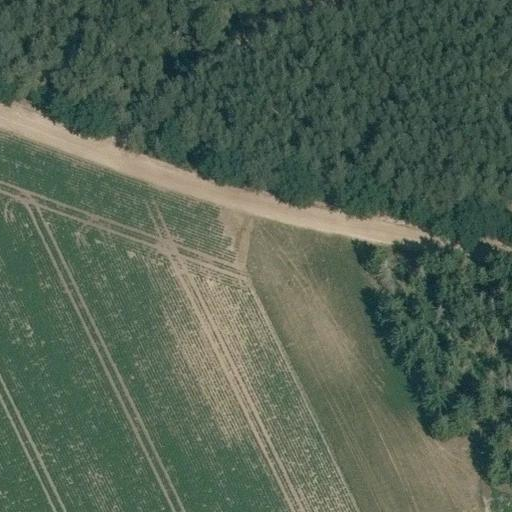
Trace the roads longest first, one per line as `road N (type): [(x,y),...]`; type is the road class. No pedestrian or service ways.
road 1 (track): [(0,111),(302,218),(511,258)]
road 2 (track): [(121,154),(165,94),(248,51),(317,0)]
